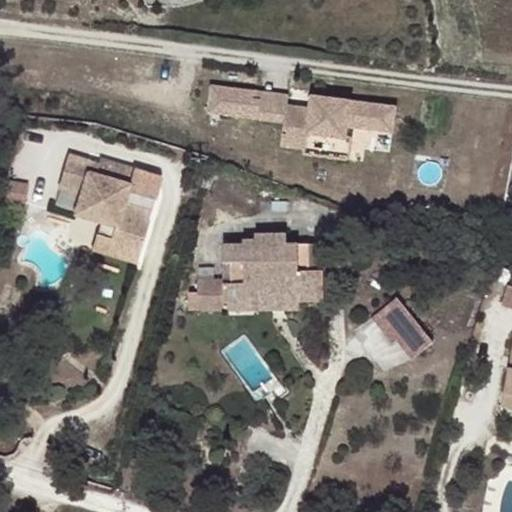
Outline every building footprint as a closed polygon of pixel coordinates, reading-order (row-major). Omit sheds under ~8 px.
[(267,88),(224,83),(221,109),(271,115),(274,98),(266,97),(267,88)] [(266,97),(274,98),(271,115),(297,119),(300,103),(301,103),(302,93),(267,88),(266,97)] [(325,92),(316,91),(314,105),(323,106),(325,92)] [(300,103),(297,119),(294,142),(319,145),(321,130),(359,135),(361,123),(405,129),(409,103),(325,92),(323,106),(314,105),(301,103),(300,103)] [(51,224),(77,232),(122,245),(129,222),(100,213),(106,194),(72,184),(75,174),(45,165),(36,197),(57,203),(51,224)] [(226,260),(226,279),(267,280),(266,270),(330,271),(331,254),(308,254),(309,225),(293,225),(293,214),(261,214),(261,218),(249,218),(249,225),(226,226),(225,239),(252,239),(249,257),(226,257),(226,260)] [(122,245),(77,232),(68,259),(114,272),(122,245)] [(249,257),(252,239),(225,239),(226,257),(249,257)] [(226,279),(226,260),(203,260),(203,292),(226,292),(226,279)] [(267,280),(226,279),(226,292),(300,291),(300,280),(330,280),(330,271),(266,270),(267,280)] [(511,281),(508,281),(501,301),(511,304),(511,281)] [(414,360),(439,341),(404,295),(378,314),(414,360)] [(511,339),(498,381),(511,384),(511,401),(511,402),(511,339)] [(511,398),(511,384),(498,381),(494,392),(511,398)]
